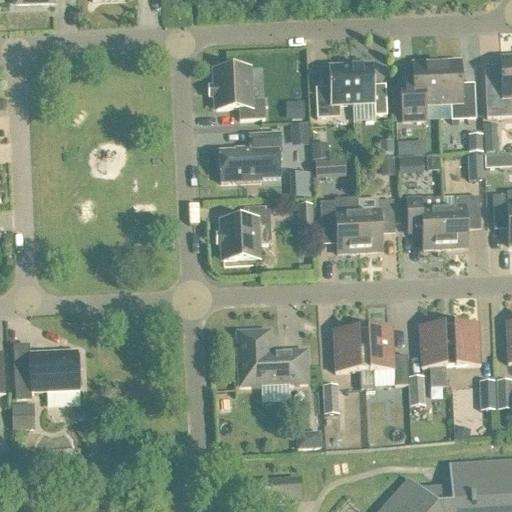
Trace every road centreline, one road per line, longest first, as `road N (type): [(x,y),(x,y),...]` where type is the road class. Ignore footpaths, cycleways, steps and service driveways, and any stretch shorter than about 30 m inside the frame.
road 1 (residential): [(175,42),(511,21)]
road 2 (residential): [(189,303),(511,289)]
road 3 (residential): [(189,303),(175,42)]
road 4 (residential): [(27,309),(13,51)]
road 5 (residential): [(200,511),(189,303)]
road 6 (residential): [(13,51),(175,42)]
road 7 (residential): [(27,309),(189,303)]
